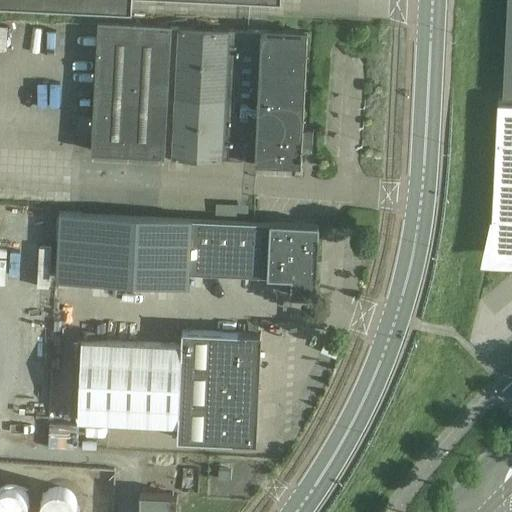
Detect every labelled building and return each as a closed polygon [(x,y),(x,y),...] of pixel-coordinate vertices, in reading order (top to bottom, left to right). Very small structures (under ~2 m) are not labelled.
[(511,0),(507,0),(503,94),(511,94),(511,0)] [(307,31),(260,29),(260,30),(229,28),(228,27),(178,25),(178,27),(170,26),(171,25),(98,22),(92,151),(164,155),(165,153),(172,154),(172,155),(256,159),(256,160),(302,161),(302,146),(312,146),(312,130),(303,130),(307,31)] [(511,99),(499,99),(491,252),(490,252),(489,255),(497,255),(511,254),(511,99)] [(80,214),(59,213),(57,258),(77,259),(80,214)] [(268,277),(271,224),(192,219),(82,214),(78,281),(188,286),(188,273),(268,277)] [(271,223),(271,224),(268,277),(292,278),(291,296),(316,297),(319,225),(271,223)] [(258,369),(260,332),(182,329),(181,343),(180,365),(258,369)] [(178,424),(178,402),(180,365),(181,343),(81,339),(78,419),(178,424)] [(257,405),(258,369),(180,365),(178,402),(257,405)] [(178,402),(178,424),(177,438),(255,441),(257,405),(178,402)] [(198,493),(199,469),(183,468),(181,492),(198,493)] [(219,468),(218,479),(231,479),(231,469),(219,468)] [(0,511),(26,511),(27,511),(27,510),(28,508),(28,506),(29,504),(29,503),(29,501),(28,499),(28,497),(27,496),(27,494),(26,493),(25,491),(23,490),(22,489),(21,487),(18,486),(16,485),(14,485),(12,484),(11,484),(9,485),(7,485),(5,485),(4,486),(2,487),(0,487),(0,511)] [(40,504),(40,505),(40,507),(40,509),(41,511),(75,511),(76,511),(76,509),(76,507),(76,505),(76,504),(76,502),(76,500),(75,499),(74,497),(73,495),(72,494),(71,493),(70,491),(68,490),(67,489),(65,489),(64,488),(62,488),(58,487),(56,487),(55,488),(53,488),(51,489),(50,489),(48,490),(47,491),(45,493),(44,494),(43,495),(42,497),(41,499),(41,500),(40,502),(40,504)] [(176,511),(177,494),(140,492),(139,511),(176,511)]
